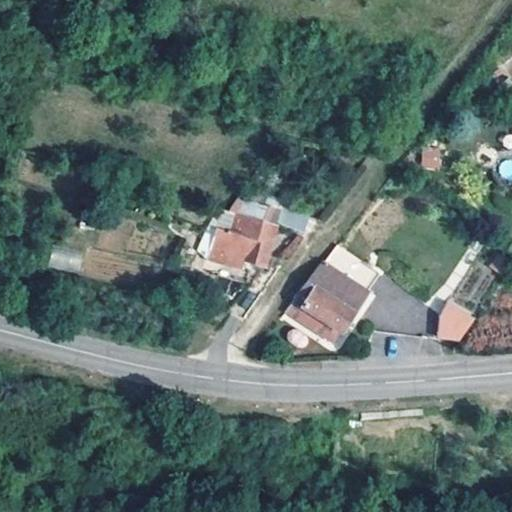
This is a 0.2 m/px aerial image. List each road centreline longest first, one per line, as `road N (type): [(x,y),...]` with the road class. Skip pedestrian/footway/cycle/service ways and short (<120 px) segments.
road 1 (secondary): [(0,330),(256,383),(511,373)]
road 2 (track): [(500,0),(218,379)]
